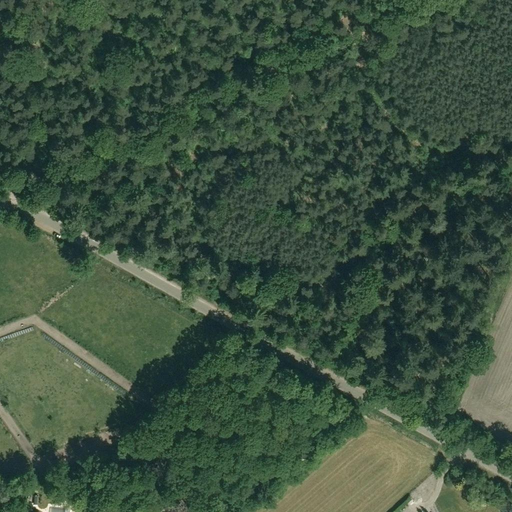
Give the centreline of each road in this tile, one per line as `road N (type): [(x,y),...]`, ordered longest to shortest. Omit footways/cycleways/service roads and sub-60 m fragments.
road 1 (unclassified): [(511,478),(31,212),(0,204)]
road 2 (track): [(38,180),(281,58)]
road 3 (track): [(281,58),(396,0)]
